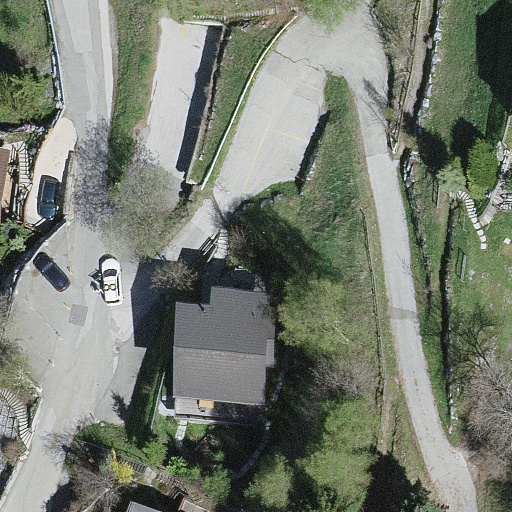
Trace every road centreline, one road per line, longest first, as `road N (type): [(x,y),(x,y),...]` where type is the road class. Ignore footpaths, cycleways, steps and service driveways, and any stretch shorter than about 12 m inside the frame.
road 1 (residential): [(18,511),(81,339),(86,252)]
road 2 (residential): [(73,0),(87,84),(86,252)]
